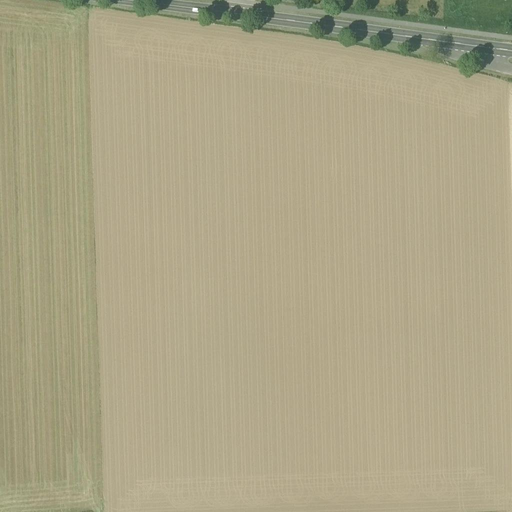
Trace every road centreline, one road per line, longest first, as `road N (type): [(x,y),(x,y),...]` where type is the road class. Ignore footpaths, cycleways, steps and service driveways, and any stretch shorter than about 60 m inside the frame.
road 1 (tertiary): [(243,14),(511,51)]
road 2 (tertiary): [(122,0),(243,14)]
